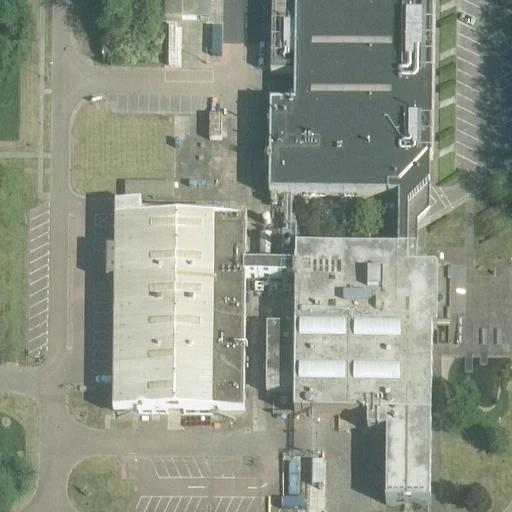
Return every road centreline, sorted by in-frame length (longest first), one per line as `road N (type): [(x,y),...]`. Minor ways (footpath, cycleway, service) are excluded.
road 1 (unknown): [(60,81),(61,385)]
road 2 (unknown): [(60,81),(232,82)]
road 3 (unknown): [(61,385),(61,511)]
